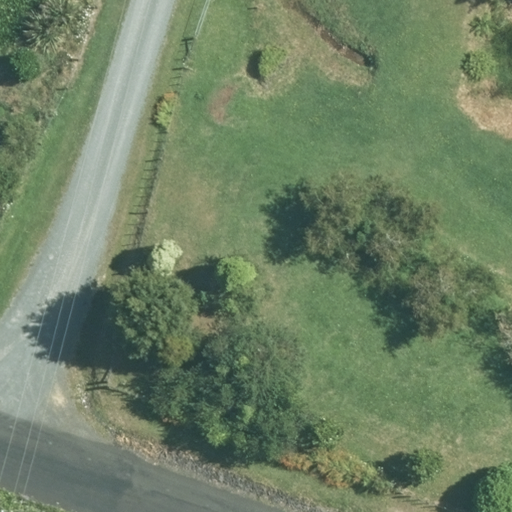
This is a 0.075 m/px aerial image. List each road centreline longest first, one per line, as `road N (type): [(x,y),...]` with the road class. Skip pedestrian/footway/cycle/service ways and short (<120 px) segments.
road 1 (unknown): [(125,0),(0,361)]
road 2 (unclassified): [(0,430),(221,511)]
